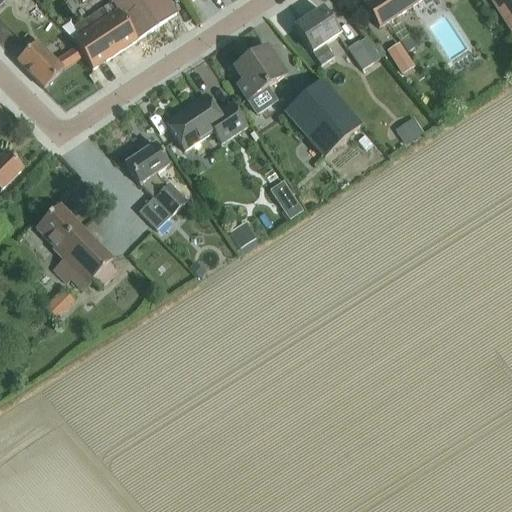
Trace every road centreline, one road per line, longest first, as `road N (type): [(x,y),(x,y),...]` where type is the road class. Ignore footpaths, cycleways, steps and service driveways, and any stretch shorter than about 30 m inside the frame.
road 1 (residential): [(0,76),(48,125),(80,124),(267,0)]
road 2 (unknown): [(48,125),(146,218)]
